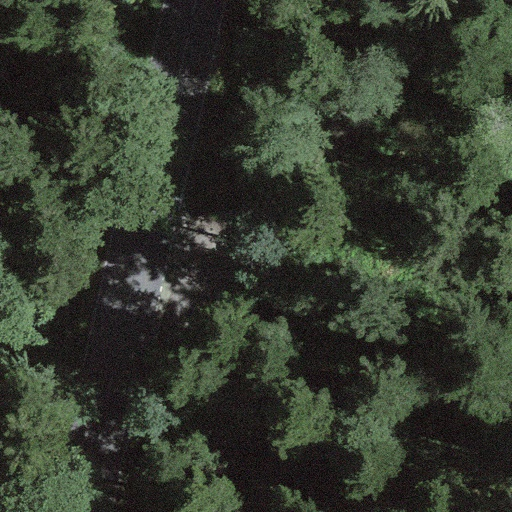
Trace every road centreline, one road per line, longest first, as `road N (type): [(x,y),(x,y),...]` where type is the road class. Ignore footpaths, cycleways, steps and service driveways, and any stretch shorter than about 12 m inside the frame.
road 1 (secondary): [(82,511),(196,0)]
road 2 (track): [(125,319),(421,0)]
